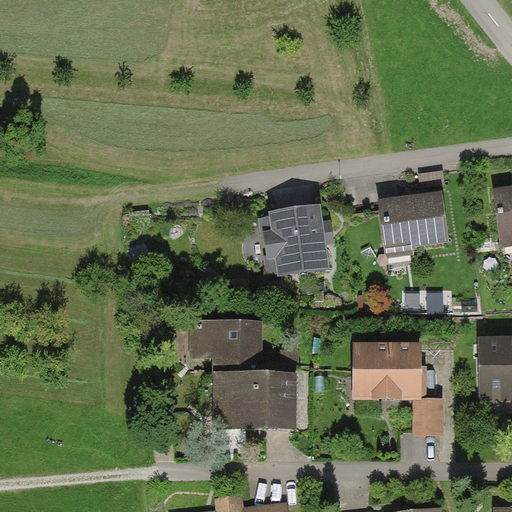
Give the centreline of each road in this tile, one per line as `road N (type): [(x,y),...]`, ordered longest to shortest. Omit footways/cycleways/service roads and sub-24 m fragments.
road 1 (residential): [(156,472),(511,474)]
road 2 (residential): [(229,187),(511,146)]
road 3 (track): [(0,485),(156,472)]
